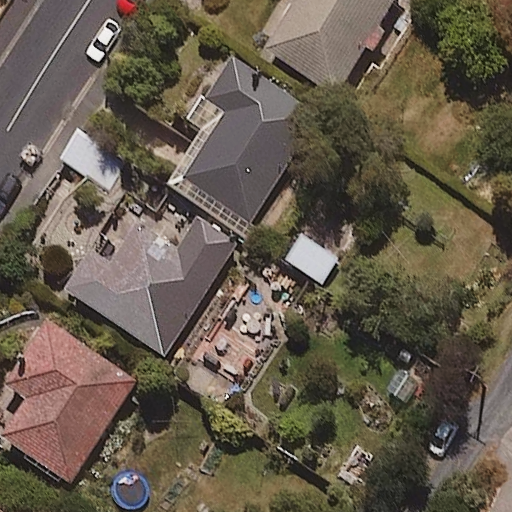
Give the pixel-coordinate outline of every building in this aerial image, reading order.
[(394,0),(291,0),(261,47),(334,94),(394,0)] [(323,116),(228,53),(201,93),(224,108),(178,175),(250,223),(323,116)] [(76,126),(57,158),(109,190),(129,157),(76,126)] [(176,248),(133,221),(108,259),(83,244),(54,290),(161,357),(236,240),(197,215),(176,248)] [(338,259),(298,234),(282,259),(322,285),(338,259)] [(43,314),(0,377),(0,386),(19,399),(0,427),(0,434),(72,483),(142,381),(43,314)]
